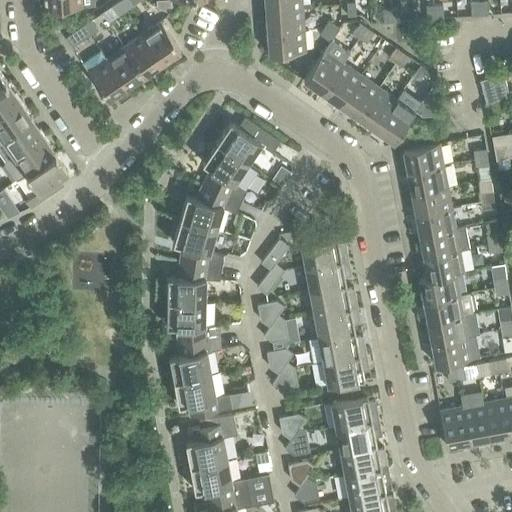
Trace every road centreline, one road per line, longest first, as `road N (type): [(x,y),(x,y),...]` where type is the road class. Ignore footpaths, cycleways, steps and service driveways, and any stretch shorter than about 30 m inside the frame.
road 1 (residential): [(214,73),(348,156),(411,458),(439,501)]
road 2 (residential): [(109,168),(23,43),(20,0)]
road 3 (residential): [(109,168),(193,80),(214,73)]
road 4 (residential): [(0,246),(53,218),(109,168)]
